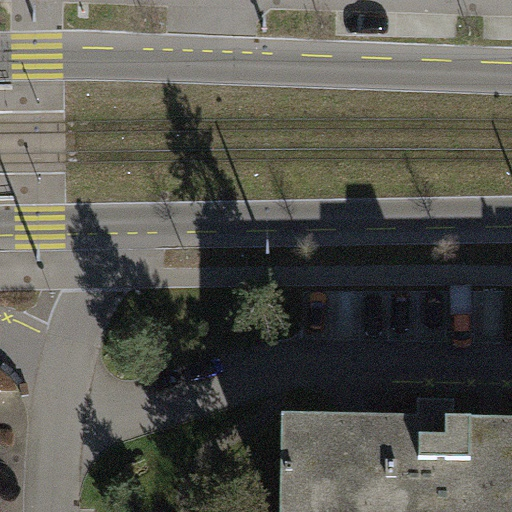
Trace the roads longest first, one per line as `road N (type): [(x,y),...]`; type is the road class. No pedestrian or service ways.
road 1 (secondary): [(511,72),(0,56)]
road 2 (secondary): [(139,225),(511,219)]
road 3 (residential): [(54,511),(62,441),(139,225)]
road 4 (secondary): [(0,229),(139,225)]
